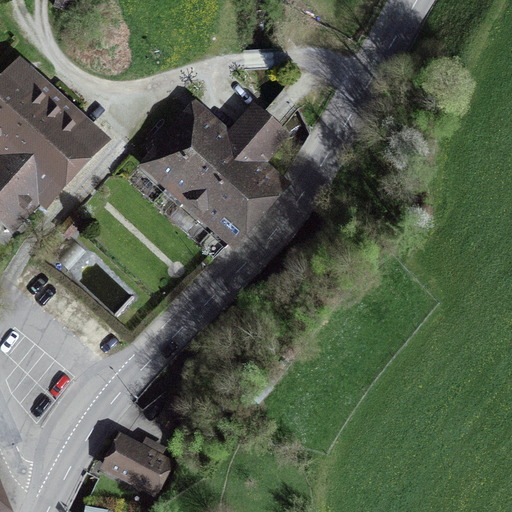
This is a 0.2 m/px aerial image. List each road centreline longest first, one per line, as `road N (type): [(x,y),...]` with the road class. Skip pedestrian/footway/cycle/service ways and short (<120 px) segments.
road 1 (secondary): [(416,0),(298,199),(120,392),(63,477)]
road 2 (track): [(370,79),(275,57),(130,86),(94,83),(49,49),(41,0)]
